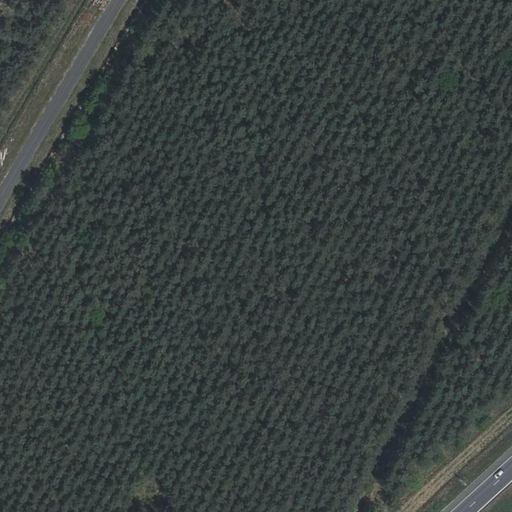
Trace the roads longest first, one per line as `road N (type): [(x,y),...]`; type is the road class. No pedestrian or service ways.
road 1 (unclassified): [(117,0),(0,197)]
road 2 (track): [(69,0),(0,117)]
